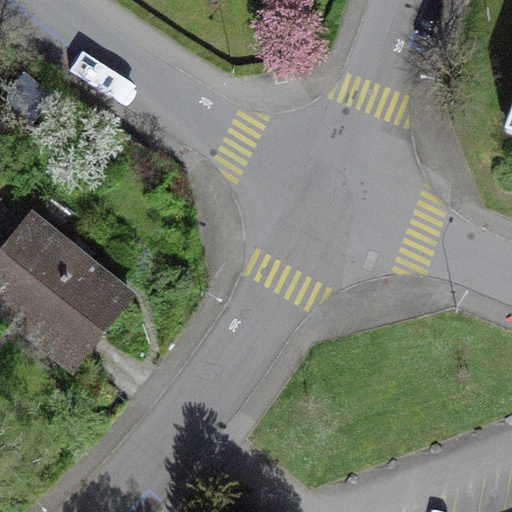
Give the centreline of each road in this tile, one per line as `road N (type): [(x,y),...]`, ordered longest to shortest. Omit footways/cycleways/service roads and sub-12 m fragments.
road 1 (residential): [(95,511),(255,356),(336,215)]
road 2 (residential): [(32,0),(336,215)]
road 3 (residential): [(336,215),(418,0)]
road 4 (residential): [(336,215),(511,281)]
